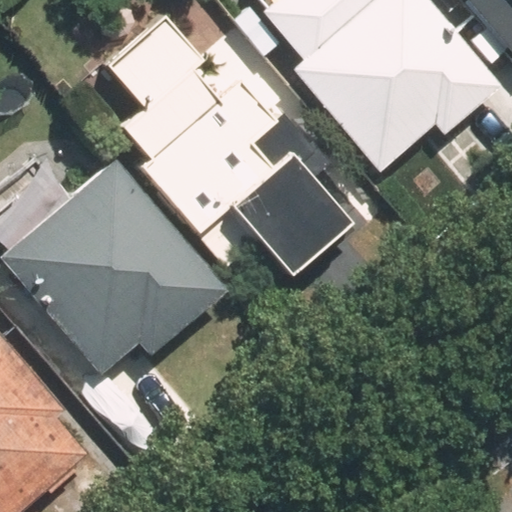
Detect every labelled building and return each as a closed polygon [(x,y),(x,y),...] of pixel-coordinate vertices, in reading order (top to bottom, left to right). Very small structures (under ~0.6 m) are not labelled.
[(482,84),(406,0),(251,0),(255,4),(239,18),(281,64),(274,70),(366,172),(417,126),(425,134),(482,84)] [(511,0),(444,0),(507,71),(511,67),(511,0)] [(310,159),(232,76),(212,94),(143,21),(88,72),(123,110),(89,142),(208,270),(230,250),(262,285),(327,224),(287,180),(310,159)] [(511,77),(507,72),(476,100),(511,140),(511,77)] [(0,250),(0,288),(50,340),(81,374),(111,345),(128,363),(205,289),(88,166),(0,250)] [(35,420),(46,410),(0,358),(0,511),(3,511),(67,457),(35,420)]
